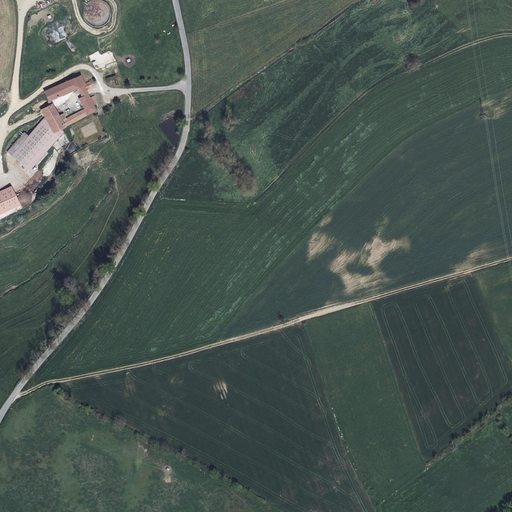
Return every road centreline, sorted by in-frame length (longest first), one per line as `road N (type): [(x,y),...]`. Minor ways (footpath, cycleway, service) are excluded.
road 1 (track): [(511,258),(288,325),(45,382),(10,399)]
road 2 (unclassified): [(187,85),(177,160),(99,289),(0,417)]
